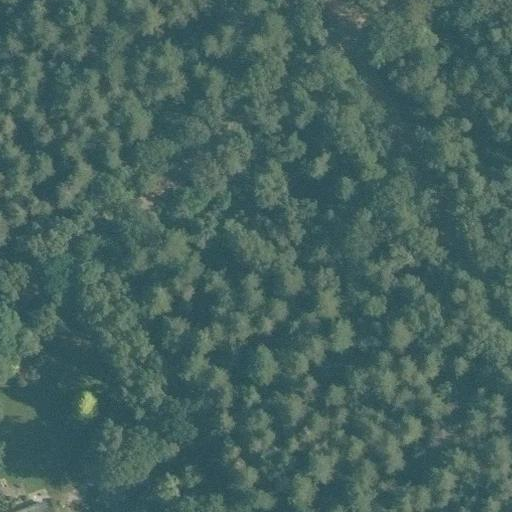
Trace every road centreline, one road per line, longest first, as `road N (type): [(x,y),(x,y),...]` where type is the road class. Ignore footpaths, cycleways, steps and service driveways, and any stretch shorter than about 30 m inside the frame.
road 1 (track): [(353,33),(0,308)]
road 2 (track): [(147,193),(511,329)]
road 3 (track): [(100,230),(224,511)]
road 4 (track): [(353,33),(467,310)]
